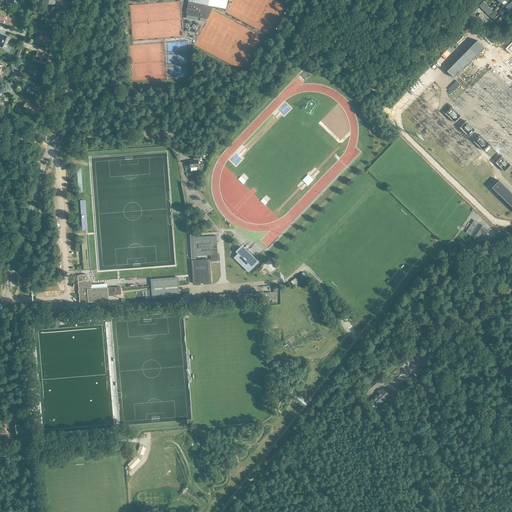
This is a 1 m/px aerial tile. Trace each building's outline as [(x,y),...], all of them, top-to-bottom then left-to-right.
[(42,0),(41,6),(53,9),(55,0),(42,0)] [(188,0),(188,2),(186,14),(187,14),(186,19),(205,23),(211,11),(213,7),(226,9),(227,0),(188,0)] [(504,0),(501,4),(505,0),(509,4),(506,7),(511,12),(511,10),(511,0),(504,0)] [(489,16),(494,11),(484,2),(479,6),(489,16)] [(486,20),(480,14),(478,16),(484,22),(486,20)] [(0,21),(9,25),(11,19),(1,15),(0,16),(0,21)] [(56,28),(58,21),(47,18),(45,25),(56,28)] [(49,44),(51,37),(40,34),(38,41),(49,44)] [(0,46),(6,49),(10,38),(4,36),(0,45),(0,46)] [(478,41),(448,71),(455,78),(461,71),(462,72),(463,72),(464,71),(465,70),(465,69),(485,48),(478,41)] [(47,62),(48,55),(37,52),(36,59),(47,62)] [(429,68),(425,64),(415,74),(419,78),(429,68)] [(40,78),(42,71),(31,68),(29,75),(40,78)] [(460,85),(457,81),(448,89),(452,93),(460,85)] [(37,96),(39,89),(28,86),(26,93),(37,96)] [(30,116),(34,111),(26,103),(21,108),(30,116)] [(451,118),(456,124),(459,121),(454,115),(451,118)] [(484,143),(480,145),(484,152),(488,150),(484,143)] [(198,168),(198,161),(200,160),(200,157),(193,157),(193,161),(189,161),(189,168),(198,168)] [(314,173),(310,179),(314,182),(318,176),(314,173)] [(511,192),(500,181),(493,188),(511,206),(511,192)] [(480,224),(471,236),(477,240),(481,234),(485,236),(489,231),(485,228),(486,228),(480,224)] [(219,255),(218,255),(217,236),(194,238),(194,236),(190,236),(191,258),(195,258),(195,256),(210,255),(211,261),(220,261),(219,255)] [(258,262),(244,248),(234,258),(248,272),(258,262)] [(209,259),(199,260),(192,261),(193,277),(193,284),(211,282),(209,261),(209,259)] [(109,301),(108,295),(121,294),(120,286),(91,289),(91,280),(88,280),(88,275),(78,275),(80,303),(109,301)] [(151,280),(152,298),(179,296),(178,278),(151,280)] [(246,301),(245,293),(231,293),(231,294),(221,294),(221,302),(246,301)] [(375,381),(367,388),(366,386),(364,388),(367,392),(379,381),(375,377),(373,379),(375,381)] [(389,396),(383,389),(369,402),(375,409),(389,396)] [(137,453),(143,455),(146,448),(139,446),(137,453)] [(127,464),(132,469),(140,461),(135,456),(127,464)]
